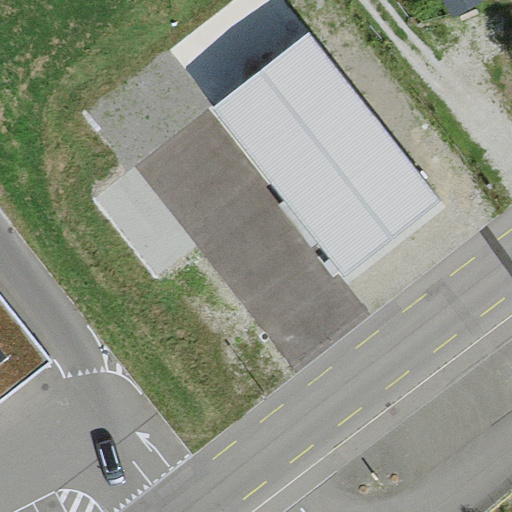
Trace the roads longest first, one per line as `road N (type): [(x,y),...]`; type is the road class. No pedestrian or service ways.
road 1 (unclassified): [(195,511),(511,269)]
road 2 (track): [(379,0),(511,178)]
